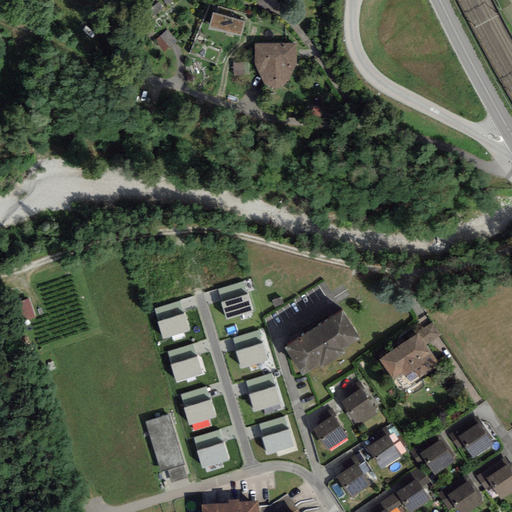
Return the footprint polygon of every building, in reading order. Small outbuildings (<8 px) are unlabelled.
[(211,27),(243,36),(247,21),(215,13),(211,27)] [(157,40),(167,52),(179,41),(169,30),(157,40)] [(294,44),(254,44),(254,68),(294,68),(294,44)] [(219,288),(228,319),(256,311),(247,280),(219,288)] [(21,300),(25,319),(36,317),(32,298),(21,300)] [(155,309),(166,341),(194,331),(183,299),(155,309)] [(339,310),(284,344),(299,369),(317,358),(318,360),(339,347),(338,345),(354,335),(339,310)] [(420,332),(428,344),(443,335),(435,322),(420,332)] [(233,338),(244,370),(272,361),(261,328),(233,338)] [(415,333),(379,358),(392,377),(411,364),(418,374),(435,363),(415,333)] [(198,343),(168,351),(177,383),(206,376),(198,343)] [(275,372),(246,381),(256,413),(285,404),(275,372)] [(183,393),(189,424),(219,419),(213,387),(183,393)] [(342,405),(355,422),(374,408),(362,391),(342,405)] [(169,414),(146,421),(161,469),(168,467),(172,482),(187,477),(183,464),(185,463),(169,414)] [(313,431),(325,448),(344,434),(332,417),(313,431)] [(464,443),(471,455),(491,442),(479,424),(466,432),(463,427),(452,434),(460,446),(464,443)] [(367,450),(380,467),(399,454),(387,437),(367,450)] [(424,460),(431,471),(451,459),(438,440),(426,449),(423,444),(412,451),(419,462),(424,460)] [(336,479),(348,496),(367,483),(355,465),(336,479)] [(491,485),(498,497),(511,488),(511,476),(505,466),(493,474),(490,470),(479,477),(486,488),(491,485)] [(396,494),(409,511),(428,498),(416,480),(396,494)] [(451,502),(457,511),(462,511),(478,501),(466,483),(454,491),(451,487),(440,494),(447,505),(451,502)]
